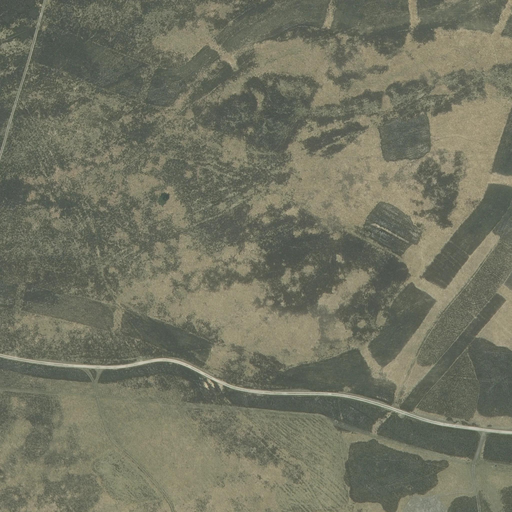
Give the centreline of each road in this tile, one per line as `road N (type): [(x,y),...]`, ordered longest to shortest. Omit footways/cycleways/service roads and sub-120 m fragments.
road 1 (track): [(511,432),(435,423),(337,396),(228,387),(166,358),(102,367),(0,354)]
road 2 (track): [(0,152),(44,0)]
